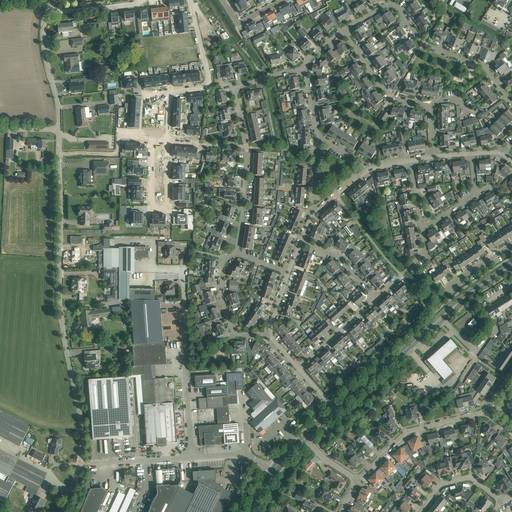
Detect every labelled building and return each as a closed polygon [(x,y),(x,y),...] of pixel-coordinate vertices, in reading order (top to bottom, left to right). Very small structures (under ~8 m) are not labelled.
[(245,0),(238,0),(233,4),(237,9),(247,2),(245,0)] [(295,0),(298,3),(295,5),(298,12),(301,10),(302,10),(301,7),(305,5),(302,0),(295,0)] [(360,0),(361,1),(352,6),(356,13),(366,8),(363,4),(366,2),(365,0),(360,0)] [(409,9),(407,10),(411,15),(415,13),(417,15),(420,13),(419,10),(421,8),(419,6),(414,0),(412,0),(408,3),(410,6),(408,7),(409,9)] [(494,0),(492,4),(497,7),(498,7),(503,10),(503,9),(511,15),(510,16),(511,16),(511,0),(494,0)] [(250,7),(247,2),(237,9),(240,14),(250,7)] [(465,13),(467,8),(456,2),(454,6),(465,13)] [(293,6),(291,7),(289,3),(284,6),(288,14),(292,12),(294,14),(297,12),(293,6)] [(288,14),(284,6),(279,8),(281,12),(278,14),(281,20),(285,19),(283,16),(288,14)] [(419,18),(415,21),(421,29),(420,29),(422,33),(426,30),(424,27),(427,25),(423,19),(426,17),(424,13),(427,11),(426,8),(422,11),(420,13),(417,15),(419,18)] [(140,18),(137,18),(139,32),(142,31),(141,23),(148,22),(146,10),(146,9),(143,10),(140,11),(140,18)] [(336,15),(335,15),(340,23),(349,17),(345,9),(339,13),(338,10),(337,10),(335,11),(334,12),(336,15)] [(129,12),(124,13),(125,22),(130,21),(130,19),(134,18),(133,12),(132,12),(132,11),(129,11),(129,12)] [(281,20),(278,14),(275,15),(273,11),(268,14),(272,22),(277,20),(278,22),(281,20)] [(324,23),(321,25),(324,28),(327,31),(330,29),(329,28),(334,24),(333,23),(331,20),(329,18),(333,15),(330,11),(326,15),(323,18),(326,21),(324,23)] [(374,18),(378,24),(384,20),(388,26),(396,20),(392,14),(391,14),(389,12),(384,16),(382,13),(374,18)] [(111,23),(108,23),(109,30),(112,29),(112,26),(119,25),(117,13),(114,13),(114,14),(110,14),(111,23)] [(272,22),(268,14),(264,16),(266,20),(263,22),(265,26),(266,28),(269,27),(268,24),(272,22)] [(298,16),(294,19),(298,25),(303,22),(300,18),(299,19),(298,16)] [(264,27),(262,22),(257,25),(255,21),(250,24),(254,32),(264,27)] [(69,32),(76,31),(76,23),(68,24),(69,32)] [(357,27),(352,29),(354,33),(353,34),(356,38),(365,32),(368,29),(369,29),(366,26),(365,27),(363,23),(357,27)] [(69,32),(68,24),(57,25),(58,33),(63,33),(64,36),(69,36),(69,32)] [(254,32),(250,24),(245,26),(247,30),(242,33),(243,36),(244,37),(254,32)] [(271,30),(274,35),(281,29),(279,25),(273,28),(271,30)] [(399,35),(401,38),(406,35),(400,26),(398,28),(396,25),(388,30),(390,33),(393,32),(396,37),(399,35)] [(314,32),(311,35),(317,42),(323,36),(320,33),(323,31),(318,26),(313,30),(314,32)] [(437,30),(435,29),(433,32),(435,33),(433,37),(437,39),(437,40),(440,42),(442,39),(445,41),(444,41),(445,41),(449,33),(452,30),(447,27),(444,33),(441,31),(441,33),(437,30)] [(304,38),(307,35),(301,28),(298,31),(304,38)] [(221,42),(229,37),(226,32),(218,37),(221,42)] [(365,32),(356,38),(359,42),(360,41),(360,42),(365,39),(366,41),(371,38),(372,37),(370,34),(366,32),(365,32)] [(265,33),(256,37),(258,42),(261,41),(264,39),(265,39),(265,40),(270,38),(265,33)] [(448,37),(446,42),(449,43),(448,46),(452,47),(451,49),(453,49),(458,36),(458,35),(453,33),(453,35),(449,34),(448,37)] [(458,36),(453,49),(454,50),(455,49),(458,50),(459,47),(462,48),(465,40),(463,39),(463,38),(458,36)] [(391,49),(394,47),(391,42),(391,41),(388,37),(384,40),(387,44),(391,49)] [(297,44),(297,45),(300,48),(301,48),(305,52),(309,48),(309,47),(311,45),(308,41),(306,38),(300,43),(299,42),(297,44)] [(368,44),(363,48),(366,52),(376,45),(371,38),(366,41),(368,44)] [(488,51),(484,62),(486,63),(486,61),(490,63),(491,60),(494,61),(497,53),(494,52),(494,53),(491,52),(493,49),(494,49),(497,40),(494,38),(490,49),(488,51)] [(408,52),(408,53),(409,53),(409,54),(410,54),(411,54),(411,53),(412,53),(412,52),(412,51),(412,50),(411,50),(415,47),(410,40),(405,44),(403,41),(396,45),(391,49),(392,51),(394,49),(393,49),(394,48),(397,53),(400,51),(404,48),(408,52)] [(465,40),(462,48),(465,49),(464,52),(467,54),(467,55),(468,56),(473,45),(468,43),(468,42),(465,40)] [(338,53),(340,56),(345,52),(347,55),(350,53),(346,48),(347,47),(345,44),(344,45),(342,42),(337,46),(339,48),(336,50),(338,53)] [(473,45),(468,56),(470,56),(471,55),(474,56),(475,53),(478,55),(481,47),(478,46),(479,44),(474,42),(473,45)] [(376,45),(366,52),(369,57),(370,56),(374,53),(376,55),(381,52),(380,50),(378,48),(376,45)] [(481,47),(478,55),(481,56),(480,58),(483,60),(482,61),(484,62),(488,51),(490,49),(482,45),(481,47)] [(288,50),(284,53),(288,58),(289,57),(294,62),(298,59),(297,58),(300,55),(294,48),(289,52),(288,50)] [(342,58),(340,56),(338,53),(335,55),(331,50),(326,54),(331,62),(334,60),(336,62),(342,58)] [(373,61),(376,66),(384,60),(386,58),(384,56),(382,53),(384,51),(383,50),(381,52),(376,55),(378,58),(373,61)] [(496,64),(494,66),(496,69),(495,70),(496,72),(505,65),(502,60),(503,60),(503,59),(505,58),(506,56),(503,53),(495,61),(497,63),(496,64)] [(276,65),(280,64),(282,64),(281,59),(285,58),(284,54),(270,57),(272,65),(276,64),(276,65)] [(77,55),(64,56),(64,63),(66,63),(67,71),(79,70),(78,66),(78,61),(77,55)] [(328,62),(327,62),(325,57),(319,62),(319,63),(318,65),(313,64),(312,72),(317,72),(316,75),(322,76),(323,66),(328,62)] [(384,60),(376,66),(379,70),(384,67),(385,69),(389,67),(391,65),(388,61),(386,63),(384,60)] [(396,68),(400,66),(401,69),(404,68),(400,60),(394,63),(396,68)] [(221,63),(215,65),(216,69),(217,73),(222,72),(222,77),(223,78),(228,77),(228,78),(233,77),(232,72),(234,71),(232,63),(230,64),(230,66),(222,68),(222,66),(221,63)] [(248,73),(246,67),(245,67),(245,65),(239,67),(238,63),(233,64),(235,70),(238,69),(239,74),(242,73),(243,74),(248,73)] [(346,68),(344,69),(346,72),(348,73),(350,71),(352,74),(360,68),(357,63),(354,66),(352,63),(348,66),(346,68)] [(505,76),(506,74),(511,70),(508,67),(508,64),(507,63),(505,65),(496,72),(497,73),(498,72),(500,75),(503,73),(505,76)] [(386,72),(382,75),(386,80),(396,72),(391,65),(389,67),(385,69),(385,70),(386,72)] [(98,67),(99,74),(112,72),(111,66),(98,67)] [(352,74),(349,75),(349,76),(352,80),(351,81),(353,83),(354,82),(362,77),(361,76),(361,75),(361,74),(363,72),(360,68),(352,74)] [(396,72),(386,80),(389,84),(391,83),(391,84),(393,83),(396,85),(400,78),(398,75),(396,72)] [(166,75),(160,75),(161,78),(162,87),(168,86),(167,81),(170,80),(169,74),(166,75)] [(288,76),(286,76),(287,80),(288,79),(289,81),(289,85),(299,83),(297,77),(294,78),(294,75),(288,76)] [(315,87),(319,86),(326,84),(325,81),(328,81),(327,75),(317,78),(317,80),(313,81),(315,87)] [(131,76),(124,77),(124,80),(125,90),(133,89),(133,88),(136,87),(135,82),(136,82),(136,79),(132,79),(131,76)] [(142,78),(140,78),(141,84),(144,84),(145,89),(151,88),(149,79),(149,77),(143,78),(142,78)] [(362,77),(354,82),(355,84),(355,86),(357,87),(359,89),(362,88),(370,82),(366,77),(363,79),(362,77)] [(70,84),(70,91),(74,91),(74,93),(78,93),(78,91),(80,90),(80,89),(80,85),(81,85),(83,85),(83,83),(83,82),(85,82),(85,78),(75,79),(75,83),(70,84)] [(402,93),(409,95),(411,83),(406,83),(407,80),(404,79),(399,88),(403,90),(402,92),(402,93)] [(415,84),(411,83),(409,95),(415,95),(415,94),(416,89),(419,89),(419,91),(420,87),(421,82),(415,81),(415,84)] [(421,81),(421,82),(420,87),(423,88),(421,95),(427,96),(428,87),(425,86),(426,83),(423,83),(424,81),(421,81)] [(370,82),(362,88),(363,90),(362,91),(362,94),(363,97),(364,96),(372,91),(370,89),(373,86),(370,82)] [(289,90),(283,91),(284,94),(289,93),(297,92),(297,89),(300,88),(299,83),(289,85),(290,87),(288,88),(289,90)] [(474,89),(476,92),(479,91),(481,94),(489,88),(487,86),(487,87),(485,85),(483,86),(481,83),(474,89)] [(327,84),(326,84),(319,86),(320,88),(316,89),(317,95),(327,93),(330,92),(328,87),(327,87),(327,84)] [(434,88),(432,97),(438,98),(439,93),(441,94),(443,86),(437,85),(437,86),(434,85),(434,88)] [(489,88),(481,94),(484,98),(491,93),(489,90),(490,90),(489,88)] [(226,92),(224,92),(223,89),(215,91),(217,101),(220,100),(220,103),(222,103),(227,102),(227,99),(226,92)] [(257,91),(254,91),(247,93),(249,101),(263,98),(261,90),(257,91)] [(372,91),(364,96),(369,103),(370,102),(371,101),(379,96),(376,91),(373,93),(372,91)] [(297,92),(289,93),(291,101),(294,101),(304,99),(302,94),(298,94),(297,92)] [(328,98),(327,93),(317,95),(319,100),(322,100),(323,102),(330,101),(329,98),(328,98)] [(491,93),(484,98),(487,102),(495,96),(493,94),(493,95),(491,93)] [(196,94),(189,95),(190,103),(193,103),(194,108),(193,108),(193,112),(195,112),(195,114),(198,113),(196,94)] [(117,95),(109,96),(110,105),(118,104),(117,95)] [(371,101),(370,102),(374,107),(375,109),(376,110),(380,107),(379,106),(381,105),(380,102),(383,100),(379,96),(371,101)] [(495,96),(487,102),(490,106),(497,100),(495,98),(496,97),(495,96)] [(175,100),(174,109),(181,109),(182,100),(186,100),(186,97),(180,97),(180,100),(175,100)] [(296,107),(293,108),(294,110),(302,108),(302,105),(305,104),(304,99),(294,101),(296,107)] [(288,103),(281,104),(283,113),(289,111),(288,103)] [(483,114),(481,116),(483,118),(500,105),(498,103),(483,114)] [(448,113),(448,112),(448,110),(450,110),(450,109),(449,104),(441,104),(442,107),(438,108),(439,113),(438,113),(447,113),(448,113)] [(109,105),(97,106),(98,116),(110,114),(109,105)] [(329,106),(327,106),(322,107),(322,110),(319,111),(320,116),(330,114),(328,109),(330,109),(329,106)] [(217,113),(217,114),(217,115),(218,115),(219,116),(219,115),(221,123),(221,122),(222,123),(228,122),(227,120),(231,120),(230,115),(229,113),(231,112),(230,107),(225,108),(222,109),(223,111),(222,111),(221,110),(218,111),(217,112),(217,113)] [(390,110),(389,115),(394,116),(397,117),(399,108),(397,107),(396,108),(392,108),(392,110),(390,110)] [(76,109),(77,118),(94,116),(94,113),(89,114),(88,108),(76,109)] [(302,108),(294,110),(295,115),(297,114),(298,117),(307,116),(306,110),(303,111),(302,108)] [(397,118),(397,121),(406,122),(406,119),(407,113),(404,112),(405,109),(399,108),(397,117),(397,118)] [(415,119),(415,122),(419,122),(421,121),(424,122),(424,123),(427,123),(427,116),(424,116),(422,116),(423,112),(419,111),(419,110),(417,110),(415,119)] [(511,113),(508,110),(499,119),(507,126),(511,120),(511,115),(511,116),(511,115),(511,113)] [(382,115),(379,119),(383,121),(387,116),(388,114),(384,112),(382,115)] [(330,117),(330,114),(320,116),(321,122),(325,121),(325,124),(334,122),(333,119),(333,118),(330,117)] [(187,126),(187,134),(194,135),(195,115),(192,115),(192,117),(190,117),(190,121),(191,121),(190,126),(187,126)] [(95,117),(94,116),(77,118),(78,127),(86,126),(87,126),(87,123),(86,123),(86,118),(95,117)] [(297,121),(296,122),(297,126),(306,125),(305,122),(308,121),(307,116),(298,117),(298,121),(297,121)] [(174,118),(173,128),(178,128),(178,131),(184,131),(185,128),(180,128),(181,119),(174,118)] [(364,132),(360,130),(342,119),(337,121),(338,123),(342,121),(363,134),(364,132)] [(498,121),(490,129),(497,136),(505,128),(498,121)] [(219,126),(220,132),(224,131),(225,137),(234,135),(233,131),(234,131),(233,126),(232,126),(232,123),(219,126)] [(306,125),(297,126),(298,129),(298,131),(299,131),(300,131),(300,134),(310,134),(310,128),(307,128),(306,125)] [(348,147),(353,150),(358,142),(333,126),(327,134),(332,137),(332,138),(335,140),(335,139),(345,145),(345,146),(347,147),(348,147)] [(496,138),(493,135),(491,135),(488,136),(487,132),(485,133),(485,136),(486,136),(487,144),(493,143),(493,141),(496,138)] [(474,133),(468,134),(471,145),(477,144),(475,136),(474,133)] [(485,133),(479,134),(481,145),(487,144),(486,136),(485,136),(485,133)] [(418,140),(420,150),(426,149),(425,146),(428,145),(427,139),(426,139),(426,137),(421,138),(421,140),(418,140)] [(42,139),(27,139),(27,146),(30,146),(30,150),(37,150),(37,151),(42,151),(42,149),(45,149),(45,141),(42,141),(42,139)] [(310,139),(301,140),(301,143),(301,148),(307,148),(307,145),(310,145),(310,139)] [(415,151),(413,141),(405,143),(406,149),(409,149),(409,152),(415,151)] [(450,141),(441,141),(441,147),(449,146),(449,149),(456,149),(456,143),(450,144),(450,141)] [(376,151),(363,143),(358,151),(363,154),(363,155),(365,157),(366,156),(371,159),(376,151)] [(122,147),(121,153),(125,153),(125,151),(134,151),(134,144),(125,144),(125,147),(122,147)] [(134,144),(134,151),(138,152),(138,154),(143,154),(143,156),(147,156),(147,148),(144,148),(144,145),(134,144)] [(387,156),(389,156),(387,146),(383,147),(383,145),(379,146),(379,149),(379,153),(383,152),(384,156),(387,155),(387,156)] [(193,148),(192,157),(197,157),(197,160),(201,160),(201,154),(198,153),(198,148),(193,148)] [(207,158),(207,161),(211,161),(211,159),(217,160),(217,157),(217,152),(210,151),(210,152),(210,153),(208,153),(207,153),(207,158)] [(231,161),(231,162),(235,162),(235,158),(235,153),(227,152),(227,154),(225,154),(225,153),(221,153),(221,162),(225,162),(225,161),(231,161)] [(127,160),(127,167),(128,168),(132,168),(132,174),(132,175),(132,174),(136,175),(138,175),(138,176),(142,176),(142,175),(143,175),(143,167),(138,167),(139,161),(127,160)] [(459,162),(458,162),(460,172),(460,173),(461,177),(467,176),(467,177),(470,176),(470,174),(469,174),(468,167),(465,167),(465,161),(463,162),(462,160),(459,161),(459,162)] [(479,165),(476,166),(477,175),(486,174),(486,170),(485,160),(485,161),(479,162),(479,165)] [(491,160),(485,160),(486,170),(486,168),(491,168),(491,169),(494,170),(495,165),(496,161),(495,162),(491,161),(491,160)] [(108,162),(93,162),(93,175),(108,175),(108,162)] [(445,175),(451,174),(449,167),(449,165),(446,165),(445,162),(440,163),(442,171),(444,171),(445,175)] [(460,173),(460,172),(458,162),(452,163),(453,166),(449,167),(451,174),(451,177),(456,176),(457,175),(457,173),(460,173)] [(435,167),(432,168),(433,174),(436,174),(437,176),(442,175),(442,171),(440,163),(434,164),(435,167)] [(180,167),(173,167),(173,173),(185,173),(185,167),(186,167),(186,164),(180,164),(180,167)] [(423,166),(425,174),(426,181),(429,180),(428,177),(434,176),(433,174),(432,168),(429,168),(429,165),(423,166)] [(494,170),(493,173),(495,174),(494,175),(494,178),(497,179),(498,172),(500,172),(502,174),(506,178),(508,175),(511,172),(507,168),(508,167),(506,166),(504,168),(503,167),(499,166),(500,166),(495,165),(494,170)] [(423,179),(422,175),(425,174),(423,166),(418,167),(418,170),(415,171),(417,181),(420,180),(423,179)] [(395,175),(392,175),(393,182),(393,184),(397,184),(396,180),(399,179),(401,179),(399,169),(398,169),(398,170),(394,171),(395,175)] [(80,177),(79,177),(79,180),(80,180),(80,187),(86,187),(86,184),(90,184),(90,175),(92,175),(92,172),(92,171),(80,171),(80,175),(80,177)] [(378,178),(375,179),(376,183),(376,185),(377,188),(380,187),(380,186),(385,185),(384,182),(382,172),(381,172),(381,173),(377,174),(378,178)] [(383,172),(382,172),(384,182),(386,182),(389,181),(390,182),(393,182),(392,175),(389,176),(388,172),(384,173),(383,172)] [(185,173),(173,173),(173,180),(174,180),(181,180),(181,183),(187,183),(187,180),(185,180),(185,173)] [(233,175),(228,175),(225,175),(225,174),(222,174),(222,176),(225,176),(225,183),(228,183),(228,186),(233,186),(233,187),(237,188),(237,180),(233,180),(233,175)] [(129,189),(129,193),(131,193),(133,193),(133,194),(133,200),(133,201),(134,201),(134,202),(137,202),(137,201),(142,201),(142,197),(143,197),(143,196),(143,193),(142,193),(142,188),(140,188),(140,186),(140,185),(138,185),(136,185),(136,184),(136,180),(129,180),(129,185),(134,185),(134,188),(133,188),(133,189),(131,189),(129,189)] [(370,188),(372,186),(368,181),(366,183),(364,181),(361,184),(361,183),(360,184),(369,195),(371,193),(368,190),(370,188)] [(179,188),(173,188),(173,194),(185,194),(185,189),(185,188),(186,188),(186,184),(179,184),(179,188)] [(367,196),(369,195),(360,184),(359,185),(356,188),(363,196),(363,195),(365,193),(367,196)] [(231,199),(231,200),(236,201),(236,193),(227,192),(227,189),(219,188),(219,194),(225,194),(225,199),(231,199)] [(353,190),(352,190),(361,201),(363,204),(364,203),(364,202),(361,198),(363,196),(356,188),(353,190)] [(359,203),(361,201),(352,190),(351,191),(352,192),(348,194),(356,203),(358,201),(359,203)] [(399,192),(391,194),(391,196),(395,195),(395,197),(400,196),(400,201),(410,199),(410,198),(409,198),(408,194),(406,194),(405,191),(399,192)] [(498,200),(498,199),(494,193),(491,194),(490,192),(488,194),(493,202),(495,205),(497,203),(497,202),(498,202),(502,207),(505,205),(501,199),(498,200)] [(428,198),(432,204),(440,198),(437,193),(428,198)] [(185,194),(173,194),(173,200),(173,201),(179,201),(180,201),(180,202),(180,203),(179,203),(178,203),(179,207),(187,207),(187,203),(185,203),(185,201),(186,201),(185,194)] [(487,202),(484,204),(488,209),(493,206),(491,204),(493,202),(488,194),(486,195),(487,197),(484,199),(487,202)] [(442,201),(440,198),(432,204),(435,209),(440,206),(441,208),(442,211),(446,208),(450,206),(448,203),(445,199),(442,201)] [(399,204),(397,206),(398,210),(407,208),(406,205),(410,204),(410,200),(410,199),(400,201),(401,203),(399,204)] [(226,205),(224,210),(234,214),(236,209),(231,207),(232,204),(228,202),(226,202),(225,205),(226,205)] [(473,203),(479,211),(481,210),(483,213),(488,209),(484,204),(482,206),(479,202),(477,204),(476,202),(473,203)] [(337,203),(333,206),(340,215),(342,213),(344,212),(337,203)] [(472,206),(467,210),(473,218),(478,215),(476,213),(479,211),(473,203),(471,204),(472,206)] [(330,210),(329,211),(336,219),(338,217),(340,215),(333,206),(329,209),(330,210)] [(81,216),(81,226),(89,226),(89,216),(92,216),(92,207),(78,207),(78,216),(81,216)] [(407,208),(398,210),(398,213),(400,213),(401,218),(413,216),(413,215),(412,215),(412,210),(407,211),(407,208)] [(293,214),(301,218),(303,212),(295,209),(293,214)] [(220,212),(218,217),(224,219),(225,216),(231,219),(234,214),(224,210),(223,213),(220,212)] [(328,210),(324,213),(330,220),(332,222),(334,220),(336,222),(337,220),(336,219),(329,211),(328,211),(328,210)] [(461,211),(459,212),(464,220),(471,216),(473,218),(467,210),(463,213),(461,211)] [(131,219),(127,219),(127,223),(131,223),(131,224),(143,224),(143,213),(136,213),(136,212),(131,212),(131,219)] [(466,223),(464,220),(459,212),(457,213),(458,215),(456,217),(457,219),(454,221),(457,225),(459,228),(462,226),(466,223)] [(323,214),(320,217),(323,220),(320,224),(326,228),(329,230),(330,228),(326,223),(330,220),(324,213),(325,214),(324,215),(323,214)] [(291,219),(299,223),(301,218),(293,214),(291,219)] [(153,222),(150,222),(150,223),(150,224),(150,229),(153,229),(153,227),(160,227),(160,215),(153,215),(153,216),(153,222)] [(160,215),(160,227),(166,227),(166,229),(169,229),(169,222),(166,222),(166,215),(160,215)] [(178,217),(174,217),(174,224),(178,224),(178,225),(181,225),(187,225),(188,225),(189,225),(189,222),(193,222),(193,216),(189,216),(189,215),(185,215),(185,216),(184,216),(184,215),(178,215),(178,217)] [(413,216),(401,218),(401,223),(402,226),(408,225),(408,222),(413,221),(413,217),(413,216)] [(219,223),(218,226),(227,230),(229,224),(223,222),(224,219),(218,217),(217,220),(215,219),(214,221),(219,223)] [(445,221),(452,233),(454,231),(452,228),(455,227),(449,218),(445,221)] [(289,224),(297,227),(299,223),(291,219),(289,224)] [(445,237),(450,234),(452,233),(445,221),(443,223),(444,225),(441,226),(442,228),(440,229),(441,231),(445,237)] [(102,226),(102,230),(113,230),(113,226),(112,226),(112,222),(107,222),(107,226),(102,226)] [(286,229),(290,231),(295,233),(297,227),(289,224),(286,229)] [(314,227),(312,231),(320,235),(323,236),(325,231),(324,230),(326,228),(320,224),(318,227),(315,227),(315,228),(314,227)] [(408,225),(402,226),(403,232),(406,231),(406,234),(415,233),(415,232),(414,227),(413,227),(409,228),(408,225)] [(214,228),(213,230),(211,229),(210,232),(212,233),(216,234),(217,232),(225,235),(227,230),(218,226),(217,229),(214,228)] [(445,238),(445,237),(441,231),(438,233),(436,229),(434,231),(433,229),(430,230),(439,243),(440,243),(441,241),(445,238)] [(505,229),(500,232),(505,240),(510,237),(505,229)] [(427,243),(429,251),(435,247),(434,246),(439,243),(430,230),(428,232),(430,234),(427,235),(431,241),(427,243)] [(312,231),(310,236),(313,238),(312,240),(317,242),(319,237),(320,235),(312,231)] [(500,232),(495,235),(500,243),(505,240),(500,232)] [(213,239),(211,242),(221,245),(223,240),(215,237),(216,234),(212,233),(210,238),(213,239)] [(282,239),(290,243),(293,238),(284,234),(282,239)] [(495,235),(490,238),(495,246),(500,243),(495,235)] [(337,243),(335,247),(339,250),(345,241),(346,240),(343,238),(343,239),(339,236),(335,242),(337,243)] [(326,246),(330,248),(334,239),(331,237),(330,239),(329,238),(326,246)] [(485,237),(481,240),(485,246),(487,244),(490,250),(495,246),(490,238),(487,240),(485,237)] [(282,239),(280,244),(288,248),(290,243),(282,239)] [(479,246),(475,248),(480,256),(485,253),(482,248),(485,246),(481,240),(477,242),(479,246)] [(345,241),(339,250),(341,251),(342,250),(344,252),(348,248),(350,251),(355,246),(352,243),(350,244),(345,241)] [(219,251),(221,245),(211,242),(208,250),(214,252),(215,249),(219,251)] [(288,248),(280,244),(278,249),(286,253),(288,248)] [(407,253),(405,254),(405,257),(407,257),(414,256),(413,250),(418,249),(417,244),(408,245),(409,248),(406,249),(407,253)] [(352,253),(348,256),(349,257),(352,260),(358,254),(360,253),(361,252),(357,248),(357,249),(356,247),(355,246),(350,251),(352,253)] [(166,247),(165,254),(165,259),(175,259),(176,247),(166,247)] [(119,268),(119,273),(129,273),(134,273),(134,258),(137,258),(137,260),(141,261),(141,260),(141,258),(148,258),(148,248),(119,248),(119,249),(119,268)] [(475,248),(471,251),(476,259),(480,256),(475,248)] [(103,257),(103,268),(119,268),(119,249),(103,249),(103,252),(103,253),(103,257)] [(278,249),(276,254),(284,258),(286,253),(278,249)] [(78,255),(72,255),(72,258),(70,258),(70,264),(75,264),(75,263),(78,263),(78,257),(83,257),(83,250),(77,250),(77,253),(78,253),(78,255)] [(304,251),(302,256),(311,260),(313,254),(304,251)] [(471,251),(466,254),(471,262),(476,259),(471,251)] [(358,254),(352,260),(355,263),(354,264),(355,265),(357,263),(359,265),(364,261),(362,258),(364,257),(364,256),(362,254),(361,252),(360,253),(358,254)] [(274,259),(282,263),(284,258),(276,254),(274,259)] [(466,254),(461,257),(466,265),(471,262),(466,254)] [(302,256),(300,262),(309,265),(311,260),(302,256)] [(450,257),(446,260),(449,266),(452,265),(456,271),(461,268),(456,260),(453,262),(450,257)] [(461,257),(456,260),(461,268),(466,265),(461,257)] [(202,264),(202,267),(205,267),(215,268),(216,265),(215,265),(215,262),(212,262),(212,259),(205,258),(205,262),(206,262),(205,264),(202,264)] [(361,267),(359,269),(360,270),(360,269),(363,273),(372,265),(366,258),(364,261),(359,265),(361,267)] [(325,263),(324,264),(325,265),(328,268),(326,270),(327,272),(336,264),(333,261),(334,261),(333,260),(331,262),(329,259),(328,260),(325,263)] [(236,266),(235,267),(244,270),(246,265),(248,265),(249,262),(243,260),(242,263),(237,261),(236,266)] [(444,266),(440,268),(445,276),(450,273),(447,268),(449,266),(446,260),(441,262),(444,266)] [(309,265),(300,262),(298,267),(307,270),(309,265)] [(372,265),(363,273),(366,276),(365,276),(366,277),(368,275),(370,277),(377,271),(374,267),(376,265),(374,263),(372,265)] [(327,272),(326,274),(327,275),(328,273),(331,276),(333,274),(335,276),(340,272),(338,270),(340,268),(339,267),(339,268),(336,264),(327,272)] [(232,271),(239,274),(240,275),(241,274),(242,271),(245,273),(246,271),(244,270),(235,267),(236,266),(234,266),(232,271)] [(440,268),(436,271),(441,279),(445,276),(440,268)] [(230,270),(228,275),(232,277),(237,279),(239,274),(232,271),(230,270)] [(107,280),(107,287),(115,287),(115,286),(115,271),(101,271),(101,280),(107,280)] [(372,279),(370,281),(371,282),(374,285),(383,277),(377,271),(370,277),(372,279)] [(436,271),(430,274),(433,278),(436,282),(441,279),(436,271)] [(308,275),(299,272),(297,277),(306,280),(308,275)] [(337,279),(334,281),(338,285),(339,285),(347,277),(344,274),(345,273),(344,272),(342,274),(340,272),(335,276),(337,279)] [(119,290),(119,300),(129,300),(129,289),(129,273),(119,273),(119,290)] [(383,277),(374,285),(377,288),(376,289),(377,290),(384,283),(382,281),(384,279),(387,277),(385,275),(383,277)] [(295,282),(304,285),(306,280),(297,277),(295,282)] [(347,277),(339,285),(340,286),(341,286),(342,284),(345,288),(344,288),(343,289),(345,291),(346,289),(348,288),(351,285),(351,284),(349,282),(351,281),(350,280),(347,277)] [(80,294),(80,293),(83,293),(83,284),(86,284),(86,280),(83,280),(83,279),(72,279),(72,284),(71,284),(71,288),(72,288),(72,293),(79,293),(79,294),(80,294)] [(264,281),(262,286),(265,287),(273,289),(275,284),(266,282),(264,281)] [(401,281),(397,285),(403,292),(406,296),(411,291),(408,287),(407,288),(401,281)] [(165,283),(166,288),(165,288),(165,295),(175,295),(175,288),(174,288),(173,282),(165,283)] [(302,290),(304,285),(295,282),(294,287),(302,290)] [(397,285),(393,289),(396,292),(394,294),(400,301),(401,302),(403,301),(402,300),(402,299),(406,296),(403,292),(397,285)] [(237,291),(237,288),(229,287),(229,290),(232,291),(231,294),(227,296),(229,301),(238,298),(240,297),(238,292),(237,291)] [(300,295),(302,290),(294,287),(292,292),(300,295)] [(129,289),(129,300),(155,300),(155,289),(150,289),(140,289),(129,289)] [(107,296),(107,300),(116,301),(119,301),(119,300),(119,290),(114,290),(113,290),(113,296),(111,296),(107,296)] [(203,294),(201,295),(203,300),(205,299),(214,296),(214,294),(213,294),(212,291),(205,293),(205,290),(202,291),(203,294)] [(261,297),(265,298),(269,300),(271,295),(263,292),(260,291),(260,293),(263,294),(261,297)] [(355,295),(361,302),(366,298),(360,291),(355,295)] [(390,294),(385,298),(393,306),(397,303),(396,301),(393,298),(392,296),(390,294)] [(361,302),(355,295),(351,298),(357,305),(361,302)] [(203,305),(199,307),(200,310),(206,308),(205,305),(210,303),(215,302),(215,300),(216,300),(214,296),(205,299),(206,302),(203,303),(203,305)] [(511,306),(505,297),(500,300),(506,309),(511,306)] [(239,302),(238,298),(229,301),(231,306),(232,306),(233,309),(238,307),(241,306),(240,304),(241,304),(240,301),(239,302)] [(385,298),(381,301),(389,310),(393,306),(385,298)] [(161,300),(130,300),(133,345),(164,343),(161,300)] [(501,312),(506,309),(500,300),(495,303),(501,312)] [(344,301),(340,304),(346,311),(350,307),(347,304),(344,301)] [(381,301),(377,305),(381,309),(379,310),(384,317),(387,315),(385,313),(389,310),(381,301)] [(257,307),(264,312),(267,307),(260,302),(257,307)] [(501,312),(495,303),(491,307),(496,315),(501,312)] [(340,304),(336,308),(342,315),(346,311),(340,304)] [(206,308),(200,310),(201,313),(205,311),(206,314),(207,316),(210,316),(220,313),(219,310),(218,310),(217,307),(212,309),(207,311),(206,308)] [(264,312),(257,307),(254,311),(261,316),(264,312)] [(491,318),(496,315),(491,307),(486,310),(491,318)] [(336,308),(332,311),(338,318),(342,315),(336,308)] [(373,308),(369,312),(377,321),(381,318),(382,319),(384,317),(379,310),(377,312),(373,308)] [(90,312),(90,311),(81,312),(83,328),(86,327),(86,328),(87,328),(87,327),(91,327),(90,319),(91,319),(91,321),(93,322),(95,322),(96,320),(96,319),(95,318),(110,316),(109,309),(90,312)] [(291,312),(283,310),(281,315),(292,318),(293,316),(290,315),(291,312)] [(330,310),(326,313),(331,318),(334,322),(338,318),(332,311),(330,310)] [(261,316),(254,311),(251,316),(258,321),(261,316)] [(369,312),(365,316),(368,320),(366,322),(369,325),(370,326),(372,328),(374,326),(373,325),(377,321),(369,312)] [(208,319),(204,320),(206,326),(211,324),(211,321),(221,318),(220,317),(221,316),(220,313),(210,316),(207,316),(207,317),(208,319)] [(258,321),(251,316),(248,320),(255,325),(258,321)] [(471,328),(475,324),(475,325),(477,323),(473,319),(468,325),(471,328)] [(255,325),(248,320),(244,325),(251,330),(255,325)] [(361,320),(356,323),(362,330),(364,332),(368,329),(369,330),(371,329),(372,328),(370,326),(369,325),(366,322),(364,323),(361,320)] [(331,328),(328,324),(325,321),(321,325),(327,332),(331,328)] [(213,327),(215,332),(225,329),(224,326),(223,327),(222,324),(220,325),(219,322),(213,324),(213,327)] [(356,323),(352,327),(358,334),(362,337),(362,338),(364,337),(362,334),(360,332),(362,330),(356,323)] [(283,325),(276,330),(278,332),(280,334),(286,329),(286,328),(283,325)] [(327,332),(321,325),(317,329),(323,335),(327,332)] [(352,327),(348,331),(351,334),(352,334),(354,337),(355,337),(358,341),(362,337),(358,334),(352,327)] [(226,333),(225,329),(215,332),(216,335),(214,335),(214,336),(215,341),(224,338),(223,335),(226,334),(225,333),(226,333)] [(286,329),(280,334),(284,338),(289,334),(290,333),(286,329)] [(323,335),(317,329),(313,332),(319,339),(323,335)] [(315,343),(319,339),(313,332),(309,336),(315,343)] [(284,338),(282,339),(286,344),(292,338),(289,334),(284,338)] [(344,334),(340,338),(346,345),(348,347),(349,345),(347,343),(350,341),(344,334)] [(292,338),(286,344),(289,348),(296,342),(292,338)] [(346,345),(340,338),(336,342),(342,348),(346,345)] [(447,343),(444,346),(428,360),(427,359),(424,362),(428,366),(435,374),(437,372),(444,379),(442,381),(444,384),(455,375),(442,360),(457,347),(450,338),(446,341),(447,343)] [(231,344),(231,349),(231,351),(232,351),(234,351),(240,351),(240,341),(234,341),(234,344),(231,344)] [(245,341),(240,341),(240,351),(243,351),(243,353),(249,353),(249,351),(248,344),(245,344),(245,341)] [(253,343),(248,344),(249,351),(251,351),(256,354),(261,344),(256,342),(255,344),(253,343)] [(296,342),(289,348),(293,352),(299,346),(296,342)] [(343,350),(342,348),(336,342),(332,345),(335,349),(333,351),(341,360),(343,358),(342,356),(343,355),(341,353),(343,350)] [(380,342),(365,352),(367,356),(382,345),(380,342)] [(133,367),(130,367),(131,376),(141,375),(143,406),(173,403),(172,389),(172,388),(174,387),(174,385),(172,383),(172,378),(168,378),(166,377),(165,377),(164,379),(155,379),(155,374),(154,365),(167,364),(165,343),(164,343),(133,345),(132,345),(133,367)] [(261,344),(256,354),(261,356),(261,357),(263,359),(268,354),(270,352),(266,347),(261,344)] [(299,346),(293,352),(297,356),(300,353),(303,351),(305,349),(304,347),(302,349),(299,346)] [(511,351),(510,350),(506,348),(503,352),(511,358),(511,357),(511,351)] [(341,360),(333,351),(331,353),(327,349),(323,353),(331,361),(335,358),(342,366),(345,364),(341,360)] [(100,359),(100,351),(90,351),(91,355),(84,355),(84,362),(86,362),(86,364),(86,369),(95,368),(95,366),(97,365),(100,363),(99,360),(100,359)] [(483,351),(479,357),(483,360),(486,356),(487,354),(483,351)] [(263,359),(260,361),(262,363),(265,361),(268,365),(276,358),(272,354),(270,352),(268,354),(263,359)] [(511,358),(503,352),(500,357),(508,362),(508,361),(509,361),(511,358)] [(329,364),(331,361),(323,353),(319,356),(322,359),(320,361),(326,369),(326,368),(330,365),(329,364)] [(508,362),(500,357),(497,361),(505,367),(508,363),(507,363),(508,362)] [(268,365),(266,367),(272,373),(274,371),(280,367),(282,365),(280,362),(276,358),(268,365)] [(315,360),(311,364),(319,372),(322,369),(325,372),(328,370),(326,368),(326,369),(320,361),(318,363),(315,360)] [(505,367),(497,361),(494,366),(501,371),(502,370),(503,370),(505,367)] [(477,363),(473,369),(478,372),(482,367),(477,363)] [(314,376),(319,372),(311,364),(307,367),(311,372),(309,374),(314,380),(315,380),(317,383),(319,381),(314,376)] [(280,367),(274,371),(276,374),(280,378),(287,371),(284,367),(282,365),(280,367)] [(233,369),(226,369),(226,375),(227,382),(231,381),(236,381),(237,390),(242,390),(244,390),(244,389),(243,375),(243,374),(242,368),(233,369)] [(287,371),(280,378),(283,381),(281,383),(284,386),(285,384),(292,378),(290,376),(291,375),(287,371)] [(489,373),(486,378),(494,383),(496,380),(495,380),(496,378),(489,373)] [(207,388),(207,398),(228,397),(227,386),(221,386),(220,383),(216,383),(216,375),(200,376),(195,376),(196,388),(207,388)] [(128,377),(88,380),(92,440),(132,437),(128,377)] [(285,384),(284,386),(286,389),(288,387),(288,388),(290,386),(292,389),(300,382),(297,378),(294,380),(292,378),(285,384)] [(486,378),(483,382),(490,387),(491,386),(492,387),(494,383),(486,378)] [(231,381),(227,382),(227,386),(228,397),(237,396),(237,390),(236,381),(231,381)] [(300,382),(292,389),(296,393),(298,396),(306,389),(304,386),(300,382)] [(489,388),(490,387),(483,382),(480,387),(488,392),(490,389),(489,388)] [(254,418),(258,415),(273,401),(257,383),(247,392),(254,400),(249,405),(255,411),(252,414),(252,416),(254,418)] [(477,391),(474,390),(473,392),(478,396),(479,393),(484,396),(485,395),(485,396),(488,392),(480,387),(477,391)] [(306,389),(298,396),(300,398),(304,402),(312,395),(308,391),(306,389)] [(473,392),(472,394),(471,393),(466,394),(467,398),(469,406),(469,407),(473,406),(473,405),(475,405),(473,400),(475,399),(478,396),(473,392)] [(462,399),(457,400),(457,399),(455,393),(452,393),(455,406),(458,406),(459,409),(460,409),(460,410),(464,409),(462,399)] [(467,398),(466,394),(461,395),(462,399),(464,409),(468,408),(468,407),(469,406),(467,398)] [(304,402),(301,404),(307,411),(315,403),(314,404),(312,402),(315,399),(312,395),(304,402)] [(237,396),(228,397),(229,405),(238,404),(239,404),(238,399),(238,398),(237,397),(237,396)] [(207,398),(199,399),(199,410),(217,408),(218,421),(230,421),(229,409),(229,405),(228,397),(207,398)] [(270,405),(250,422),(260,434),(279,417),(285,412),(290,418),(293,416),(278,398),(270,405)] [(173,403),(143,406),(145,430),(146,445),(157,444),(157,446),(158,447),(160,447),(160,446),(161,446),(163,446),(163,447),(165,447),(166,446),(166,444),(176,443),(175,428),(175,424),(177,424),(177,416),(174,417),(174,411),(176,411),(176,403),(173,403)] [(420,411),(419,407),(418,403),(410,405),(411,409),(406,410),(408,417),(407,417),(408,421),(409,422),(413,421),(413,420),(418,418),(416,413),(420,411)] [(386,414),(383,416),(385,420),(387,422),(384,424),(392,433),(398,427),(391,420),(395,416),(394,415),(394,414),(391,409),(390,406),(384,410),(386,414)] [(0,412),(0,436),(19,446),(29,427),(0,412)] [(230,424),(224,425),(225,436),(225,445),(237,444),(240,444),(240,441),(238,424),(230,424)] [(482,432),(486,435),(484,438),(489,442),(494,435),(491,433),(494,429),(488,424),(487,425),(485,424),(482,428),(484,430),(482,432)] [(200,426),(199,426),(200,446),(215,445),(215,437),(225,436),(224,425),(200,426)] [(460,426),(461,431),(462,431),(463,435),(468,434),(472,435),(473,435),(477,436),(478,428),(474,427),(474,428),(470,428),(470,427),(469,427),(468,426),(468,425),(466,426),(465,425),(460,426)] [(456,434),(454,429),(451,430),(451,428),(449,429),(452,441),(460,439),(459,433),(456,434)] [(384,434),(381,430),(380,429),(375,433),(377,435),(374,438),(377,441),(377,442),(379,445),(380,444),(380,445),(386,439),(382,436),(384,434)] [(444,431),(445,436),(445,437),(442,438),(444,444),(447,444),(447,443),(452,441),(449,429),(447,429),(447,431),(444,431)] [(444,446),(444,444),(442,438),(439,438),(437,432),(432,433),(434,443),(440,441),(441,447),(444,446)] [(360,450),(364,454),(367,457),(373,452),(366,445),(370,441),(363,434),(357,440),(361,445),(360,446),(360,448),(361,449),(360,450)] [(489,442),(486,445),(489,447),(492,444),(496,447),(498,444),(504,437),(502,435),(501,436),(499,434),(497,437),(494,435),(489,442)] [(225,436),(215,437),(215,445),(225,445),(225,436)] [(425,441),(421,443),(418,437),(413,439),(418,449),(421,447),(423,450),(427,448),(426,446),(425,441)] [(498,444),(496,447),(503,452),(505,449),(508,445),(506,443),(508,441),(505,439),(506,438),(504,437),(498,444)] [(51,444),(50,454),(58,455),(58,447),(60,447),(61,440),(52,439),(52,440),(49,439),(48,440),(48,443),(49,444),(51,444)] [(418,449),(413,439),(408,442),(411,447),(407,450),(413,456),(417,453),(415,450),(418,449)] [(505,449),(503,452),(508,457),(511,454),(511,446),(510,443),(508,445),(505,449)] [(350,445),(347,448),(350,451),(348,453),(349,453),(352,458),(349,461),(350,462),(349,463),(350,465),(352,466),(353,465),(356,468),(362,462),(360,459),(355,455),(358,453),(350,445)] [(435,452),(432,453),(430,445),(426,446),(427,448),(429,456),(432,455),(436,454),(435,452)] [(397,452),(405,460),(407,462),(411,458),(412,460),(414,457),(413,456),(407,450),(405,451),(406,452),(405,452),(401,448),(397,452)] [(0,450),(0,472),(8,477),(5,483),(12,486),(15,480),(27,487),(35,491),(37,492),(37,491),(46,474),(0,450)] [(41,462),(44,455),(35,451),(32,457),(41,462)] [(468,457),(462,458),(465,469),(470,468),(469,465),(470,463),(469,461),(473,460),(471,451),(467,453),(468,457)] [(397,452),(393,456),(396,459),(399,462),(396,464),(403,471),(405,469),(406,467),(404,465),(403,466),(401,464),(405,460),(397,452)] [(460,470),(465,469),(462,458),(456,460),(455,456),(450,457),(451,460),(453,460),(455,468),(459,467),(460,470)] [(453,467),(451,460),(450,457),(444,459),(445,463),(442,464),(445,475),(449,474),(449,473),(451,473),(450,468),(453,467)] [(477,460),(474,464),(474,465),(475,463),(477,465),(477,467),(475,469),(479,472),(486,464),(488,462),(484,459),(482,461),(482,460),(479,458),(477,460)] [(394,466),(392,464),(389,460),(385,464),(392,472),(395,469),(403,477),(406,474),(403,471),(396,464),(394,466)] [(307,464),(304,467),(308,471),(314,464),(311,461),(307,465),(307,464)] [(392,472),(385,464),(381,468),(386,473),(383,475),(388,480),(391,478),(389,475),(392,472)] [(441,476),(445,475),(442,464),(426,468),(425,468),(427,470),(431,473),(432,474),(433,474),(432,474),(434,472),(436,471),(437,472),(438,472),(439,476),(441,475),(441,476)] [(490,474),(493,470),(494,468),(491,466),(491,467),(486,464),(479,472),(483,475),(485,473),(487,473),(487,472),(490,474)] [(131,481),(135,481),(135,473),(131,473),(131,470),(123,471),(124,480),(131,479),(131,481)] [(221,511),(231,493),(222,489),(223,487),(215,483),(215,480),(215,470),(192,472),(193,481),(198,481),(198,484),(184,511),(221,511)] [(340,478),(331,471),(327,477),(334,483),(332,488),(340,492),(343,486),(344,486),(346,482),(340,479),(340,478)] [(422,474),(420,477),(430,485),(432,482),(431,482),(432,480),(429,477),(430,475),(426,471),(422,475),(422,474)] [(374,475),(372,476),(380,484),(383,487),(387,483),(388,484),(389,484),(391,482),(388,480),(383,475),(381,477),(376,472),(376,473),(375,472),(373,474),(374,475)] [(372,476),(368,480),(372,483),(373,485),(371,488),(374,490),(376,491),(378,492),(383,487),(380,484),(372,476)] [(414,483),(414,484),(417,486),(420,488),(422,486),(425,489),(427,487),(428,488),(430,485),(420,477),(418,479),(416,481),(414,483)] [(505,491),(511,486),(506,477),(499,481),(500,482),(496,484),(500,490),(503,488),(505,491)] [(412,482),(408,478),(403,484),(402,485),(405,487),(407,489),(412,482)] [(0,480),(0,496),(5,499),(12,486),(5,483),(0,480)] [(169,486),(169,485),(156,486),(157,494),(154,499),(154,498),(149,507),(150,508),(147,511),(165,511),(178,485),(169,486)] [(27,487),(25,491),(31,494),(29,498),(33,499),(29,506),(39,511),(43,504),(45,501),(41,499),(35,496),(34,496),(33,495),(35,491),(27,487)] [(327,493),(328,490),(323,487),(317,499),(321,501),(321,500),(324,502),(324,503),(325,501),(329,504),(333,496),(327,493)] [(408,487),(407,489),(412,493),(419,498),(421,496),(420,495),(422,493),(418,490),(415,488),(413,491),(408,487)] [(97,511),(107,492),(103,490),(103,488),(89,489),(80,511),(97,511)] [(372,494),(372,493),(377,496),(378,492),(376,491),(374,490),(373,490),(369,488),(367,491),(362,488),(359,494),(368,498),(367,498),(370,493),(372,494)] [(468,498),(473,493),(470,490),(469,492),(468,490),(464,491),(463,488),(460,489),(459,488),(456,489),(456,491),(453,492),(455,498),(464,495),(464,496),(463,496),(464,498),(466,499),(467,499),(468,498)] [(304,503),(302,508),(308,511),(311,511),(313,509),(314,510),(316,506),(303,499),(304,497),(297,493),(295,498),(304,503)] [(417,501),(419,498),(412,493),(410,495),(408,493),(407,494),(405,497),(404,498),(409,501),(411,499),(415,502),(416,500),(417,501)] [(449,496),(450,495),(449,493),(446,497),(455,503),(455,502),(455,501),(454,501),(453,500),(449,498),(450,497),(449,496)] [(360,494),(357,500),(358,500),(362,503),(360,506),(365,508),(366,509),(368,505),(369,506),(372,500),(368,498),(359,494),(360,494)] [(437,501),(444,506),(447,502),(441,496),(437,501)] [(491,503),(484,497),(479,503),(481,504),(479,508),(484,511),(488,506),(489,507),(491,503)] [(409,501),(404,498),(399,504),(408,511),(410,509),(411,507),(407,504),(409,501)] [(434,506),(440,511),(444,506),(437,501),(434,506)]
